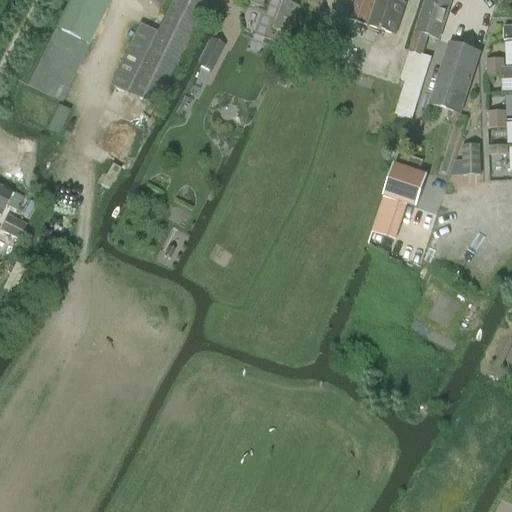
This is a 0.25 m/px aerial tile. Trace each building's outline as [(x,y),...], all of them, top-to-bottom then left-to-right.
[(113,86),(152,105),(155,107),(206,0),(173,0),(157,34),(142,27),(113,86)] [(318,14),(323,0),(305,0),(303,9),(318,14)] [(395,36),(405,7),(384,0),(356,0),(349,21),(395,36)] [(405,82),(394,116),(411,121),(431,59),(422,56),(428,38),(439,41),(451,0),(426,0),(410,52),(409,52),(400,80),(405,82)] [(288,37),(299,9),(283,3),(272,31),(288,37)] [(210,41),(197,66),(211,73),(224,48),(210,41)] [(449,45),(429,106),(460,115),(480,55),(449,45)] [(488,70),(504,69),(504,61),(487,61),(488,70)] [(504,69),(488,70),(488,78),(504,78),(504,69)] [(70,112),(59,107),(48,130),(59,135),(70,112)] [(489,113),(489,122),(506,122),(506,113),(489,113)] [(506,122),(489,122),(489,131),(506,130),(506,122)] [(479,177),(478,146),(462,147),(463,177),(479,177)] [(506,148),(490,148),(491,157),(507,156),(506,148)] [(407,167),(421,172),(423,164),(410,159),(407,167)] [(108,191),(120,170),(112,165),(100,186),(108,191)] [(395,165),(383,197),(408,206),(417,209),(428,177),(395,165)] [(0,187),(0,216),(1,217),(5,207),(15,212),(22,199),(0,187)] [(384,199),(371,234),(395,243),(408,206),(383,197),(383,199),(384,199)] [(8,217),(0,232),(19,241),(26,227),(8,217)] [(485,286),(511,246),(511,238),(508,236),(478,281),(485,286)] [(387,258),(384,265),(399,271),(402,264),(387,258)] [(17,296),(30,271),(15,264),(3,289),(17,296)]
